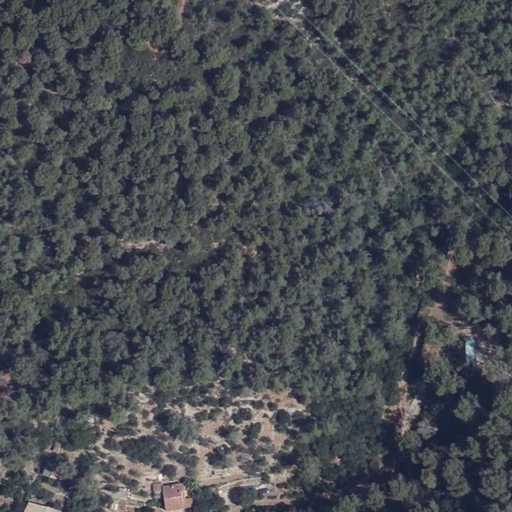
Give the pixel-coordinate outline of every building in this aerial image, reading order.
[(475,362),(475,339),(465,339),(465,362),(475,362)] [(50,476),(56,462),(47,459),(42,473),(50,476)] [(197,511),(211,510),(209,500),(208,493),(211,492),(210,483),(188,487),(191,511),(197,511)] [(68,511),(69,510),(57,506),(56,509),(47,505),(47,502),(29,492),(19,509),(24,511),(31,511),(35,505),(39,507),(38,511),(41,511),(45,511),(46,511),(68,511)] [(218,498),(209,500),(211,510),(220,509),(218,498)]
